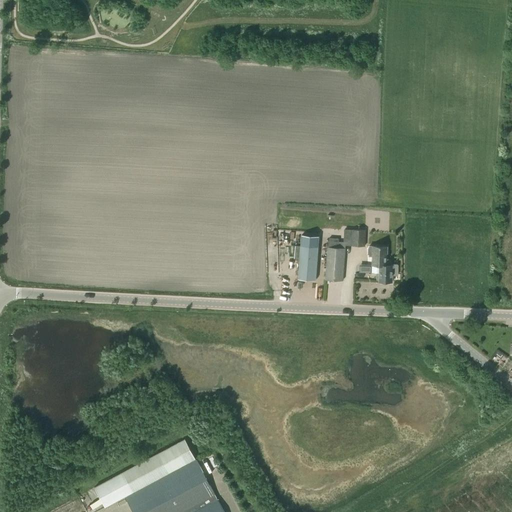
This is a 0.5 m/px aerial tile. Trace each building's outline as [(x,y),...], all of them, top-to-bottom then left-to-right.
[(352,228),(352,244),(364,244),(365,228),(352,228)] [(372,244),(372,264),(377,264),(377,261),(379,261),(380,259),(387,259),(387,258),(387,245),(372,244)] [(302,246),(300,278),(317,279),(319,247),(302,246)] [(327,246),(325,279),(342,280),(345,247),(327,246)] [(376,271),(375,276),(377,279),(378,279),(378,281),(393,281),(393,264),(391,264),(391,259),(390,258),(387,258),(387,259),(380,259),(379,261),(377,261),(377,264),(379,264),(379,269),(377,269),(376,271)] [(184,438),(93,487),(103,507),(194,458),(184,438)] [(223,511),(195,459),(124,497),(132,511),(223,511)]
